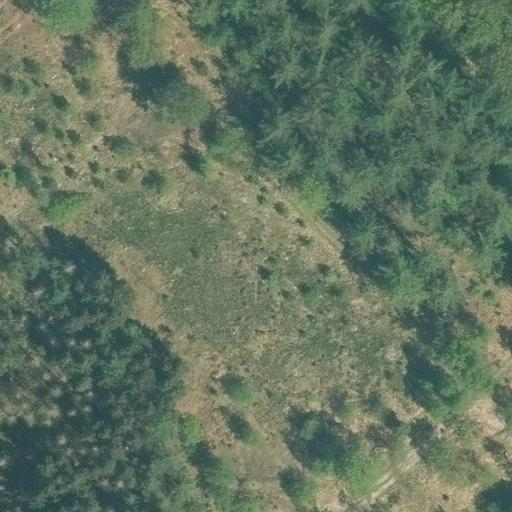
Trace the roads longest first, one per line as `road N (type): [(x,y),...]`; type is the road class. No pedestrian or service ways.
road 1 (track): [(73,0),(249,150),(483,396)]
road 2 (track): [(348,511),(483,396)]
